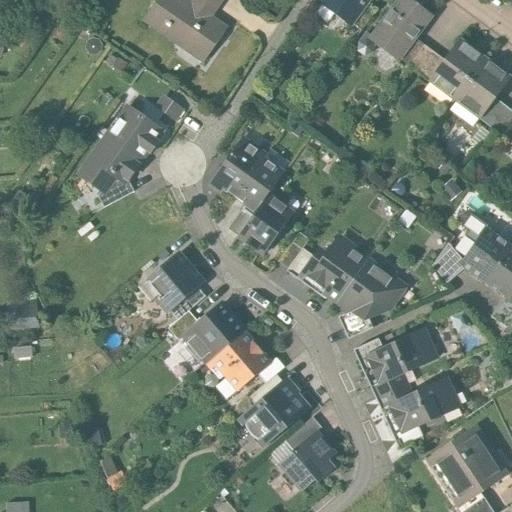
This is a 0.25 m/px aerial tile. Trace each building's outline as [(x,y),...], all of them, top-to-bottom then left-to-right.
[(155,0),(141,20),(201,62),(227,25),(214,15),(224,0),(155,0)] [(325,0),(323,4),(351,25),(367,4),(369,0),(325,0)] [(396,0),(369,35),(399,58),(415,37),(434,12),(417,0),(396,0)] [(376,11),(367,4),(351,25),(361,32),(376,11)] [(426,46),(415,37),(399,58),(398,58),(409,67),(426,46)] [(444,59),(427,81),(454,101),(485,59),(459,40),(444,59)] [(444,59),(426,46),(409,67),(427,81),(444,59)] [(509,78),(485,59),(454,101),(477,119),(494,98),(509,78)] [(182,109),(162,96),(155,106),(175,119),(182,109)] [(508,109),(494,98),(477,119),(492,130),(508,109)] [(128,105),(107,136),(145,162),(166,131),(128,105)] [(511,141),(511,111),(508,109),(492,130),(510,144),(511,141)] [(107,136),(81,174),(103,189),(108,193),(117,179),(128,186),(145,162),(107,136)] [(232,198),(260,156),(262,153),(242,139),(208,188),(220,196),(223,192),(232,198)] [(283,172),(260,156),(232,198),(242,205),(240,208),(252,216),(268,192),(283,172)] [(132,193),(128,186),(117,179),(108,193),(103,189),(98,197),(103,208),(132,193)] [(238,237),(264,256),(296,212),(268,192),(252,216),(238,237)] [(30,200),(19,194),(13,205),(28,214),(38,196),(34,193),(30,200)] [(510,247),(485,229),(462,262),(459,266),(464,268),(484,283),(510,247)] [(340,241),(327,258),(320,253),(316,259),(303,250),(286,272),(325,300),(326,299),(336,306),(368,262),(340,241)] [(447,283),(464,268),(459,266),(462,262),(447,245),(431,266),(447,283)] [(511,295),(511,248),(510,247),(484,283),(505,298),(509,301),(511,295)] [(178,255),(149,279),(149,280),(141,287),(152,300),(154,298),(167,314),(170,312),(197,288),(202,284),(178,255)] [(368,262),(336,306),(335,307),(345,315),(338,318),(348,340),(372,329),(372,328),(367,318),(386,309),(393,300),(390,298),(396,289),(392,279),(368,262)] [(197,288),(170,312),(178,321),(188,312),(205,298),(197,288)] [(511,302),(509,301),(505,298),(491,318),(511,332),(511,329),(511,302)] [(34,299),(5,302),(8,330),(37,327),(34,299)] [(244,333),(221,307),(202,323),(199,320),(197,322),(191,327),(192,329),(182,337),(183,339),(206,366),(230,345),(244,333)] [(178,321),(168,330),(179,343),(183,339),(182,337),(192,329),(191,327),(197,322),(188,312),(178,321)] [(206,366),(220,381),(224,377),(237,392),(257,375),(270,364),(244,333),(230,345),(206,366)] [(383,351),(378,340),(353,351),(375,400),(408,385),(403,374),(436,359),(428,343),(427,344),(421,347),(416,336),(412,338),(412,337),(383,351)] [(31,349),(15,350),(16,359),(32,358),(31,349)] [(274,361),(270,364),(257,375),(266,384),(276,375),(282,370),(274,361)] [(266,384),(248,399),(256,408),(284,385),(276,375),(266,384)] [(408,385),(375,400),(398,449),(422,438),(417,427),(443,414),(450,411),(445,400),(453,397),(446,381),(413,396),(408,385)] [(305,409),(284,385),(256,408),(243,420),(264,444),(278,432),(280,435),(293,423),(291,421),(305,409)] [(312,419),(285,442),(293,452),(315,434),(316,434),(321,429),(312,419)] [(101,429),(88,432),(91,445),(103,443),(101,429)] [(474,430),(428,461),(461,511),(464,511),(483,500),(480,495),(506,478),(474,430)] [(293,452),(292,453),(291,453),(290,454),(291,455),(279,466),(302,492),(315,481),(317,484),(330,474),(323,466),(334,456),(316,434),(315,434),(293,452)] [(118,475),(110,458),(107,459),(101,462),(114,489),(126,484),(121,473),(118,475)] [(464,511),(491,511),(483,500),(464,511)]
